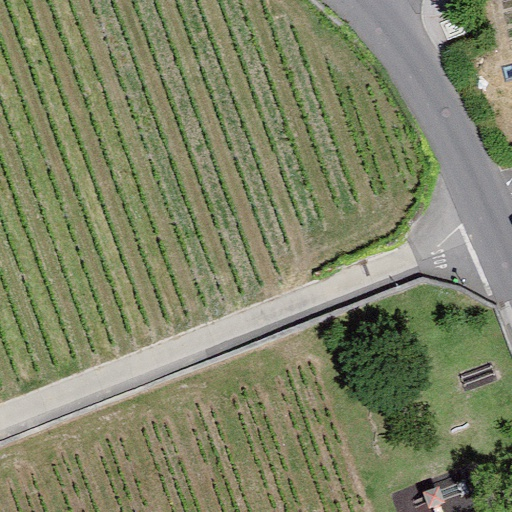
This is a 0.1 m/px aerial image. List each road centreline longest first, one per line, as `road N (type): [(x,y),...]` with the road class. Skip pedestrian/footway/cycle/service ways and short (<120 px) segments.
road 1 (track): [(0,422),(489,233)]
road 2 (residential): [(361,0),(415,68),(511,282)]
